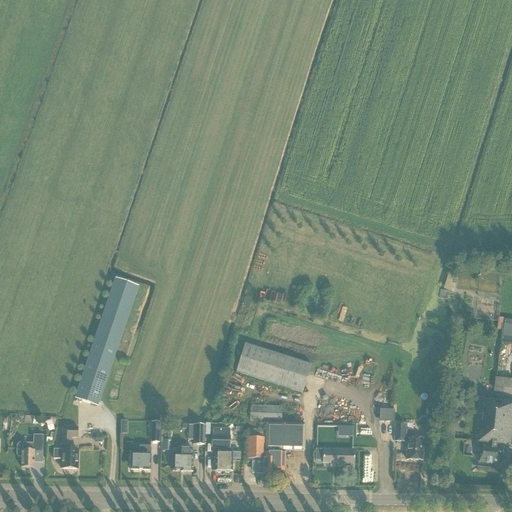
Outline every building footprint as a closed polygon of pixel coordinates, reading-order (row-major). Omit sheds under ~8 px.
[(74,399),(97,406),(138,287),(115,279),(74,399)] [(245,344),(236,372),(302,393),(311,365),(245,344)] [(511,375),(499,375),(499,389),(509,389),(509,385),(511,385),(511,375)] [(457,425),(468,425),(469,398),(458,398),(457,425)] [(480,449),(479,463),(501,466),(503,446),(511,447),(511,401),(481,398),(475,448),(480,449)] [(280,423),(281,407),(250,406),(250,422),(280,423)] [(393,411),(380,410),(380,420),(392,421),(393,411)] [(395,423),(394,423),(394,435),(393,442),(405,443),(405,445),(407,445),(406,460),(421,461),(422,448),(423,448),(423,440),(414,439),(414,431),(405,431),(406,424),(395,423)] [(193,443),(204,444),(204,426),(193,425),(193,443)] [(304,451),(304,425),(266,425),(265,451),(304,451)] [(160,427),(151,426),(150,443),(159,443),(160,427)] [(62,427),(61,445),(71,445),(71,437),(77,438),(77,428),(62,427)] [(247,459),(252,460),(263,460),(263,474),(275,474),(283,474),(283,457),(275,457),(275,459),(270,459),(270,452),(264,452),(264,430),(247,430),(247,459)] [(33,436),(32,444),(19,444),(17,446),(17,455),(19,457),(21,457),(21,468),(33,468),(34,452),(42,452),(43,436),(33,436)] [(230,436),(212,436),(212,448),(217,448),(217,452),(215,452),(214,471),(216,472),(217,473),(220,473),(221,472),(224,472),(226,473),(228,473),(230,472),(232,472),(232,452),(229,452),(230,436)] [(130,454),(130,470),(150,471),(150,455),(150,446),(142,446),(142,455),(130,454)] [(173,455),(172,472),(180,472),(192,473),(193,456),(192,456),(192,448),(178,448),(178,451),(173,451),(173,455)] [(62,450),(53,450),(53,459),(61,460),(61,469),(77,470),(77,450),(62,450)] [(322,463),(336,464),(336,466),(353,467),(354,451),(315,450),(315,460),(320,461),(321,459),(323,459),(322,463)] [(255,474),(263,474),(263,460),(252,460),(252,469),(256,469),(255,474)]
